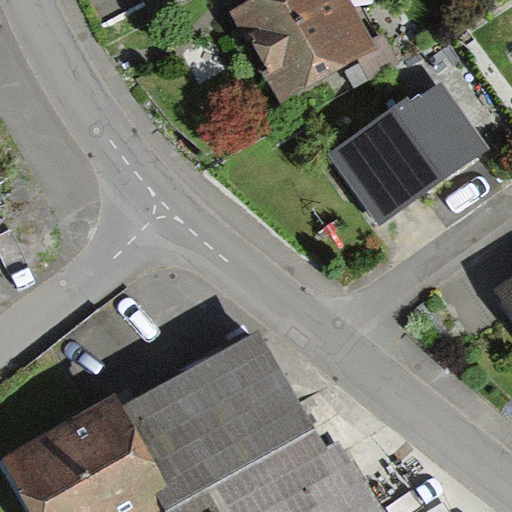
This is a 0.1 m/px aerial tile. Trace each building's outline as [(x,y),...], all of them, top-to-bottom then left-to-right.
[(245,0),(228,10),(282,104),(354,63),(366,84),(404,62),(386,31),(375,38),(353,0),(245,0)] [(378,224),(486,149),(441,85),(412,105),(406,97),(327,151),(378,224)] [(511,277),(491,292),(511,321),(511,277)] [(315,424),(262,330),(122,407),(114,393),(0,455),(0,457),(30,511),(158,511),(163,510),(315,424)] [(386,511),(343,436),(328,444),(315,424),(163,510),(164,511),(386,511)]
